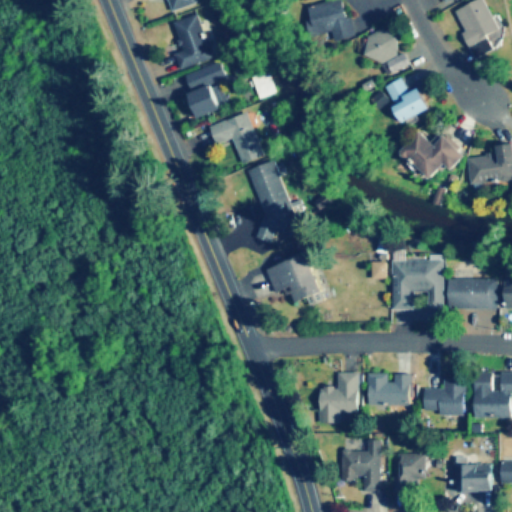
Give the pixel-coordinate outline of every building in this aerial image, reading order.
[(170,0),(174,12),(198,5),(196,0),(170,0)] [(341,0),(310,6),(315,34),(336,30),(338,41),(355,37),(347,0),(341,0)] [(480,0),(457,10),(473,47),(503,33),(487,0),(480,0)] [(215,61),(203,16),(177,23),(185,52),(178,54),(182,69),(215,61)] [(394,26),(367,37),(384,78),(411,67),(394,26)] [(191,94),(199,118),(222,110),(214,84),(230,79),(224,63),(189,76),(194,93),(191,94)] [(262,101),(279,94),(271,72),(254,78),(262,101)] [(431,110),(420,88),(412,92),(405,78),(387,87),(405,123),(431,110)] [(236,140),(245,165),(267,157),(252,113),(213,127),(219,146),(236,140)] [(453,170),(467,156),(446,136),(437,146),(423,131),(403,151),(432,180),(447,164),(453,170)] [(511,181),(511,143),(498,145),(499,154),(471,157),(473,185),(511,181)] [(278,161),(249,171),(272,235),(301,225),(278,161)] [(278,294),(291,290),(295,303),(323,294),(311,254),(269,267),(278,294)] [(446,308),(447,259),(397,258),(396,309),(417,310),(417,293),(430,293),(430,307),(446,308)] [(501,279),(451,279),(451,309),(501,309),(501,279)] [(361,412),(361,372),(341,372),(341,390),(323,390),(323,424),(343,424),(343,412),(361,412)] [(371,373),(371,406),(414,406),(414,373),(371,373)] [(476,419),(511,418),(511,373),(503,373),(503,392),(495,392),(495,373),(476,373),(476,419)] [(447,390),(427,390),(427,415),(468,415),(468,379),(447,379),(447,390)] [(345,480),(366,480),(366,492),(384,492),(384,440),(371,440),(371,451),(345,451),(345,480)] [(457,465),(457,493),(493,493),(493,465),(457,465)]
